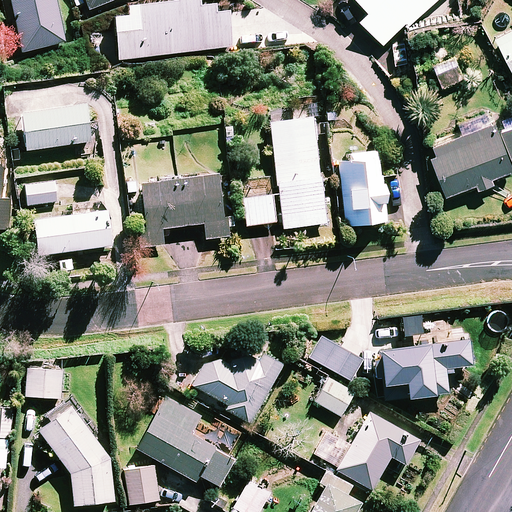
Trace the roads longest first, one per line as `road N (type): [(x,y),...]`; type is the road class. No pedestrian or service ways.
road 1 (residential): [(0,315),(87,319),(511,263)]
road 2 (unknown): [(445,268),(411,203),(392,90),(362,52),(293,0)]
